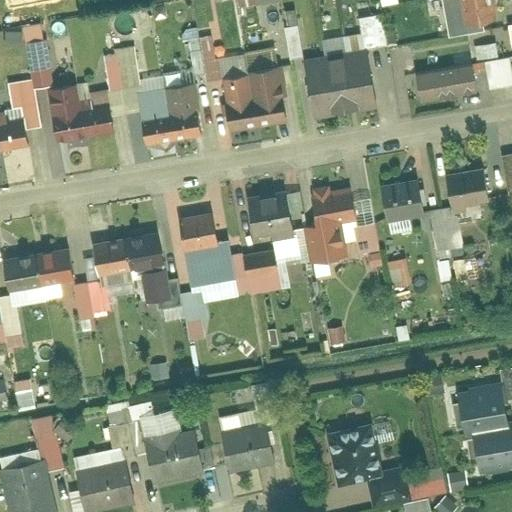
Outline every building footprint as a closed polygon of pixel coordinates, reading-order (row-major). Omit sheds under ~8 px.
[(237,0),(240,16),(245,16),(244,8),(281,2),(280,0),(237,0)] [(493,0),(443,0),(451,38),(499,28),(493,0)] [(322,41),(325,57),(368,50),(388,47),(385,32),(382,15),(370,17),(368,4),(357,6),(361,34),(322,41)] [(292,74),(306,72),(297,11),(283,13),(292,74)] [(25,28),(34,80),(36,90),(48,88),(53,88),(41,25),(25,28)] [(395,31),(385,32),(388,47),(391,66),(412,63),(409,46),(398,48),(395,31)] [(6,33),(6,45),(23,45),(23,33),(6,33)] [(208,82),(222,80),(250,75),(246,54),(217,59),(213,37),(200,39),(208,82)] [(476,63),(479,81),(500,78),(497,61),(500,61),(498,44),(474,47),(476,63)] [(104,56),(109,90),(142,86),(136,47),(115,50),(115,55),(104,56)] [(272,49),(246,54),(250,75),(276,70),(272,49)] [(308,60),(318,119),(377,109),(368,50),(325,57),(308,60)] [(453,67),(473,63),(471,52),(451,56),(453,67)] [(497,61),(500,78),(501,87),(511,84),(511,58),(500,61),(497,61)] [(453,67),(417,72),(422,105),(481,96),(479,81),(476,63),(473,63),(453,67)] [(250,75),(259,129),(290,123),(281,69),(276,70),(250,75)] [(222,80),(231,133),(259,129),(250,75),(222,80)] [(27,123),(28,130),(42,128),(36,90),(34,80),(9,84),(14,110),(6,111),(7,114),(9,126),(27,123)] [(53,88),(48,88),(58,144),(87,139),(81,101),(78,83),(53,88)] [(140,112),(142,118),(170,112),(167,99),(157,101),(154,83),(142,86),(147,111),(140,112)] [(170,112),(175,142),(205,137),(195,85),(166,90),(167,99),(170,112)] [(91,93),(92,99),(94,112),(112,109),(109,90),(91,93)] [(81,101),(87,139),(116,134),(112,109),(94,112),(92,99),(81,101)] [(142,118),(147,147),(175,142),(170,112),(142,118)] [(0,115),(0,144),(1,151),(31,146),(28,130),(27,123),(9,126),(7,114),(0,115)] [(511,153),(502,156),(510,199),(511,198),(511,153)] [(489,166),(447,173),(453,209),(467,206),(495,202),(489,166)] [(424,177),(379,184),(385,221),(429,213),(424,177)] [(355,200),(353,187),(332,191),(331,186),(313,190),(315,199),(310,200),(315,227),(307,229),(313,263),(314,266),(348,260),(341,226),(359,222),(355,200)] [(289,194),(248,201),(255,242),(272,239),(273,243),(297,239),(295,231),(289,194)] [(341,226),(348,260),(367,256),(370,269),(384,267),(371,197),(355,200),(359,222),(341,226)] [(449,259),(465,256),(458,214),(468,213),(467,206),(453,209),(429,213),(438,261),(449,259)] [(214,215),(180,220),(186,253),(220,247),(219,243),(214,215)] [(313,263),(307,229),(295,231),(297,239),(273,243),(274,250),(235,257),(241,296),(291,288),(287,263),(301,261),(302,264),(313,263)] [(167,268),(161,231),(126,237),(132,273),(167,268)] [(132,273),(126,237),(94,243),(96,258),(100,279),(132,273)] [(220,247),(186,253),(193,292),(182,294),(186,319),(190,341),(205,338),(202,321),(209,320),(207,303),(239,298),(229,241),(219,243),(220,247)] [(76,282),(70,248),(38,254),(44,288),(61,285),(76,282)] [(44,288),(38,254),(5,260),(11,294),(44,288)] [(134,282),(132,273),(100,279),(96,258),(85,260),(89,283),(74,286),(79,319),(85,318),(87,331),(96,330),(93,313),(113,310),(109,287),(134,282)] [(411,287),(407,260),(390,263),(394,290),(411,287)] [(470,282),(466,261),(455,263),(459,284),(470,282)] [(441,284),(452,283),(449,263),(439,264),(441,284)] [(169,282),(167,268),(132,273),(134,282),(137,302),(147,300),(148,306),(161,304),(162,309),(164,323),(186,319),(182,294),(179,280),(169,282)] [(63,297),(61,285),(44,288),(11,294),(12,296),(0,298),(0,302),(6,337),(22,335),(18,308),(46,303),(46,300),(63,297)] [(410,341),(408,327),(397,329),(399,343),(410,341)] [(47,338),(45,328),(37,329),(38,339),(47,338)] [(345,343),(343,328),(328,330),(330,346),(345,343)] [(280,346),(278,330),(269,331),(272,348),(280,346)] [(254,350),(245,341),(238,348),(247,357),(254,350)] [(201,375),(196,346),(191,347),(196,376),(201,375)] [(169,379),(167,363),(152,366),(154,381),(169,379)] [(505,387),(459,395),(466,437),(477,436),(482,470),(511,465),(511,426),(511,427),(506,394),(511,392),(511,369),(503,371),(505,387)] [(128,392),(127,380),(117,381),(118,393),(128,392)] [(0,402),(8,401),(5,381),(0,381),(0,402)] [(377,427),(328,436),(337,487),(371,481),(375,507),(449,493),(444,467),(411,473),(409,463),(384,467),(377,427)] [(266,429),(221,438),(227,472),(272,464),(266,429)] [(197,439),(146,449),(153,484),(204,474),(197,439)] [(53,511),(44,460),(0,467),(0,483),(5,511),(53,511)] [(125,466),(78,475),(85,511),(94,511),(133,504),(125,466)]
